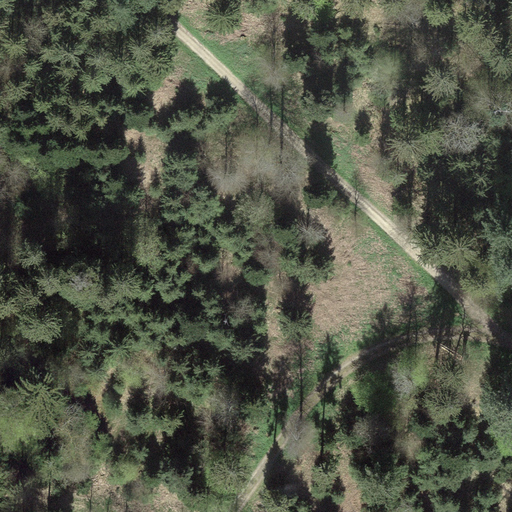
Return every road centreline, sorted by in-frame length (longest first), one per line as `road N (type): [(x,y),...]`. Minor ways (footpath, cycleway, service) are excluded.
road 1 (track): [(506,339),(141,0)]
road 2 (track): [(506,339),(430,335),(378,348),(344,368),(312,396),(226,511)]
